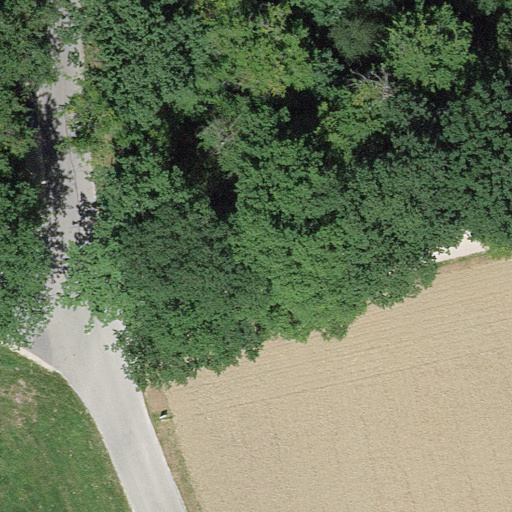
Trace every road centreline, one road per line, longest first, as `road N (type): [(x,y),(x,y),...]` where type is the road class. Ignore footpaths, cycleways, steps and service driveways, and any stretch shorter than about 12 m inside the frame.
road 1 (track): [(511,215),(76,306)]
road 2 (unclassified): [(76,306),(39,0)]
road 3 (unclassified): [(157,511),(76,306)]
